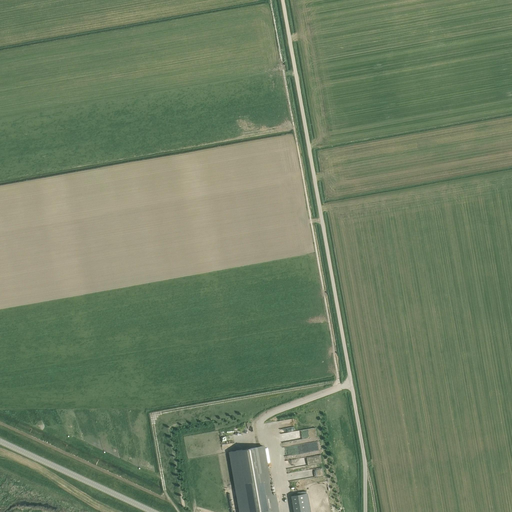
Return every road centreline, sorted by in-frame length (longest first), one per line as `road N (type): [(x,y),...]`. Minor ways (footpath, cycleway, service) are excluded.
road 1 (unclassified): [(365,511),(365,464),(282,0)]
road 2 (track): [(340,387),(270,0)]
road 3 (unclassified): [(152,511),(0,441)]
